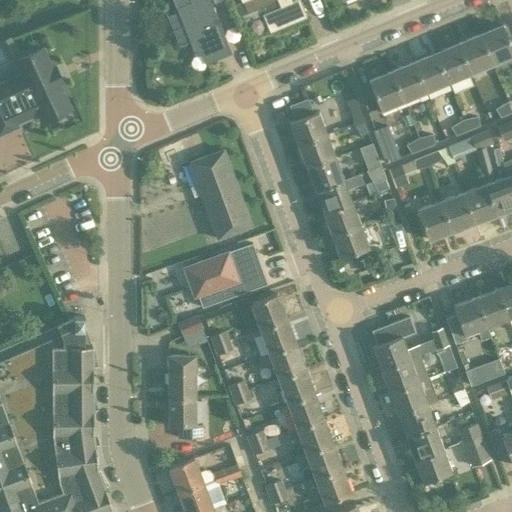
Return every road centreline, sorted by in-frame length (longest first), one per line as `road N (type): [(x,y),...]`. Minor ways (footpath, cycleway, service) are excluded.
road 1 (residential): [(143,511),(120,444),(116,146)]
road 2 (residential): [(329,316),(240,91)]
road 3 (residential): [(240,91),(457,0)]
road 4 (residential): [(401,511),(329,316)]
road 5 (residential): [(329,316),(511,246)]
road 6 (residential): [(116,146),(117,0)]
road 7 (residential): [(116,146),(240,91)]
road 8 (residential): [(116,146),(0,197)]
